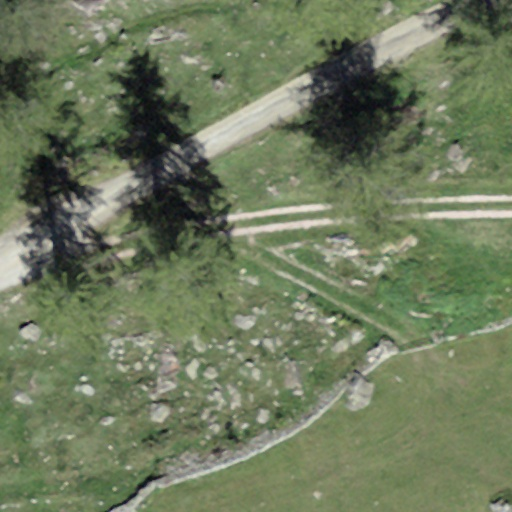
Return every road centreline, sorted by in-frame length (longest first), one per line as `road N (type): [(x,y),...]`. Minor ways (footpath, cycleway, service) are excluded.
road 1 (track): [(486,0),(0,260)]
road 2 (track): [(30,239),(511,209)]
